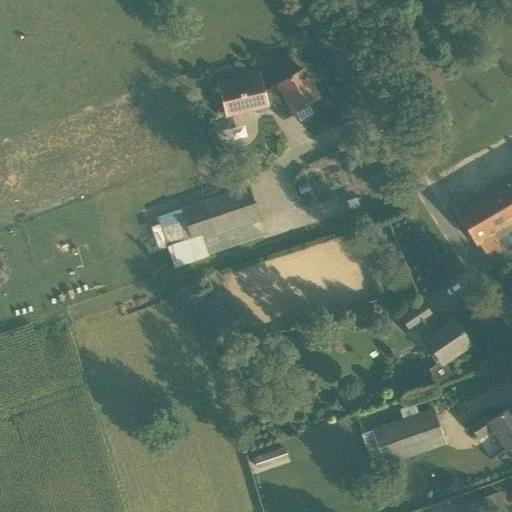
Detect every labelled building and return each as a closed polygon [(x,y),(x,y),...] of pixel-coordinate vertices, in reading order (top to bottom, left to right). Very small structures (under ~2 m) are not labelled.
[(307,105),(319,98),(303,70),(277,85),(278,86),(265,94),(260,72),(216,83),(225,117),(268,107),(268,105),(272,102),(282,121),(295,113),(300,121),(313,114),(307,105)] [(511,181),(486,197),(511,241),(511,181)] [(204,202),(182,210),(192,241),(203,237),(203,238),(260,219),(249,187),(204,202)] [(306,220),(346,212),(343,196),(303,204),(306,220)] [(488,258),(511,243),(511,241),(486,197),(471,206),(474,211),(464,217),(461,212),(457,214),(476,245),(478,244),(488,258)] [(152,228),(158,249),(168,246),(161,226),(152,228)] [(203,237),(192,241),(168,248),(171,258),(174,267),(177,266),(209,256),(208,254),(203,238),(203,237)] [(238,328),(223,290),(190,303),(205,341),(238,328)] [(422,301),(418,304),(400,316),(410,331),(417,327),(426,340),(425,340),(442,364),(471,344),(454,320),(438,331),(424,310),(427,309),(422,301)] [(399,409),(403,420),(372,431),(384,465),(445,443),(433,409),(419,414),(415,403),(399,409)] [(506,450),(511,446),(511,406),(489,422),(485,416),(469,427),(477,439),(492,429),(506,450)] [(257,469),(288,458),(284,447),(253,458),(257,469)] [(507,511),(501,492),(469,502),(472,511),(507,511)]
